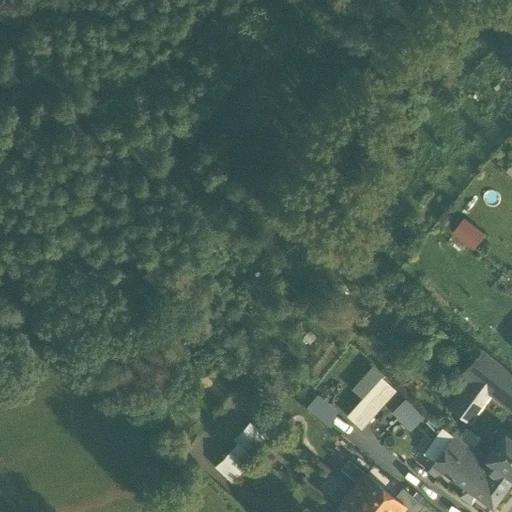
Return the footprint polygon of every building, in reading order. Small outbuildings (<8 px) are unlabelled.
[(470,246),(480,228),(456,214),(445,232),(470,246)] [(433,361),(423,354),(414,366),(424,373),(433,361)] [(504,374),(479,354),(469,366),(477,373),(472,380),(489,393),(504,374)] [(469,366),(458,380),(466,387),(472,380),(477,373),(469,366)] [(511,380),(504,374),(489,393),(511,410),(511,380)] [(472,380),(466,387),(448,411),(466,422),(489,393),(472,380)] [(376,384),(348,414),(361,426),(388,396),(376,384)] [(405,429),(420,415),(401,396),(387,410),(405,429)] [(270,414),(254,430),(263,438),(278,422),(270,414)] [(254,430),(247,422),(232,438),(236,442),(213,466),(228,481),(244,465),(240,461),(263,438),(254,430)] [(511,481),(511,442),(503,435),(485,461),(488,463),(511,482),(511,481)] [(488,463),(482,475),(465,463),(464,465),(444,451),(433,467),(492,510),(511,482),(488,463)] [(394,497),(365,474),(350,492),(374,511),(397,511),(402,506),(403,505),(394,497)] [(418,511),(423,506),(401,488),(394,497),(403,505),(402,506),(409,511),(418,511)] [(374,511),(350,492),(336,509),(339,511),(374,511)]
